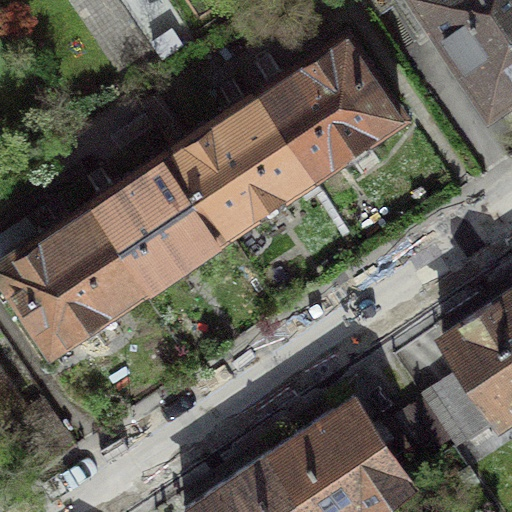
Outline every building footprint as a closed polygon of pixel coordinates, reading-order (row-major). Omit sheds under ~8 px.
[(425,0),(365,0),(375,15),(392,3),(415,37),(439,21),(425,0)] [(511,0),(425,0),(439,21),(491,97),(511,82),(511,0)] [(345,31),(257,90),(310,170),(399,111),(345,31)] [(257,90),(171,146),(225,227),(310,170),(257,90)] [(85,205),(139,285),(225,227),(171,146),(85,205)] [(0,266),(52,344),(139,285),(85,205),(0,261),(0,266)] [(511,285),(442,332),(463,363),(497,414),(498,416),(511,406),(511,285)] [(497,414),(463,363),(442,378),(475,428),(497,414)] [(0,374),(0,419),(11,412),(21,405),(0,374)] [(351,393),(267,449),(309,511),(354,511),(407,477),(351,393)] [(408,402),(385,417),(413,458),(436,442),(408,402)] [(11,412),(0,419),(0,447),(20,477),(44,460),(11,412)] [(309,511),(267,449),(184,504),(188,511),(309,511)]
